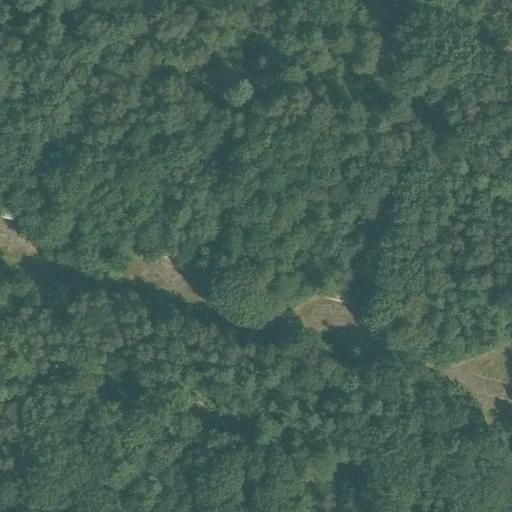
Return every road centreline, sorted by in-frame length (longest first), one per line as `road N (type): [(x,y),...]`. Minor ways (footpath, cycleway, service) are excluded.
road 1 (unclassified): [(0,275),(505,401)]
road 2 (unclassified): [(511,44),(366,0)]
